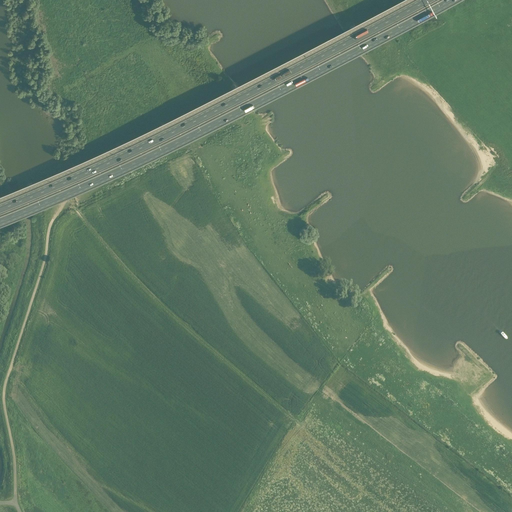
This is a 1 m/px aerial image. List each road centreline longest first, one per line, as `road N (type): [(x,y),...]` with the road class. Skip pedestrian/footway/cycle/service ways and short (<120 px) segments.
road 1 (trunk): [(0,220),(444,0)]
road 2 (trunk): [(422,0),(0,208)]
road 3 (track): [(297,422),(180,322),(75,207),(66,204),(52,220)]
